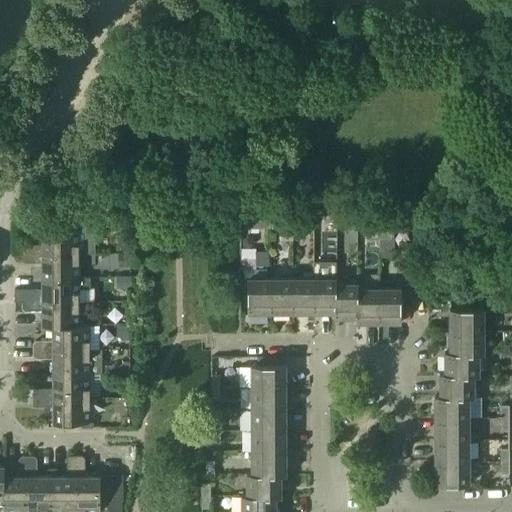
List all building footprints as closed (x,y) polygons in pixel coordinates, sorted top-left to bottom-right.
[(324,222),(337,222),(337,214),(324,214),(324,222)] [(349,214),(337,214),(337,222),(349,222),(349,214)] [(261,220),(248,220),(248,228),(261,228),(261,220)] [(280,228),(292,228),(292,220),(280,220),(280,228)] [(305,220),(292,220),(292,228),(305,228),(305,220)] [(22,253),(79,253),(88,253),(88,229),(43,228),(43,244),(25,244),(22,247),(22,253)] [(366,238),(379,238),(379,229),(367,229),(366,238)] [(392,229),(379,229),(379,238),(391,238),(392,229)] [(243,236),(243,243),(249,246),(254,243),(254,236),(248,234),(243,236)] [(43,277),(79,277),(79,253),(22,253),(22,259),(25,262),(43,262),(43,277)] [(89,289),(89,277),(79,277),(43,277),(43,292),(14,292),(14,301),(22,301),(79,301),(94,301),(94,289),(89,289)] [(129,287),(129,277),(119,277),(118,287),(129,287)] [(248,312),(271,312),(271,278),(248,278),(248,312)] [(293,278),(271,278),(271,312),(293,312),(293,278)] [(314,278),(293,278),(293,312),(314,312),(314,278)] [(337,278),(314,278),(314,312),(335,312),(336,312),(336,283),(337,283),(337,278)] [(335,317),(357,317),(358,317),(358,288),(358,283),(337,283),(336,283),(336,312),(335,312),(335,317)] [(356,322),(379,322),(379,287),(358,288),(358,317),(357,317),(356,322)] [(402,287),(379,287),(379,322),(402,322),(402,287)] [(79,325),(79,301),(22,301),(22,307),(25,310),(43,310),(43,326),(53,326),(53,325),(79,325)] [(450,308),(450,331),(484,331),(484,308),(450,308)] [(90,325),(79,325),(53,325),(53,326),(53,340),(35,340),(33,343),(33,349),(90,349),(90,325)] [(120,325),(120,336),(129,336),(129,325),(120,325)] [(479,352),(479,353),(484,353),(484,331),(450,331),(450,351),(450,352),(479,352)] [(53,373),(90,373),(90,349),(33,349),(33,355),(36,358),(53,358),(53,373)] [(479,375),(479,353),(479,352),(450,352),(450,351),(445,351),(445,373),(445,374),(474,374),(474,375),(479,375)] [(119,372),(129,372),(129,362),(124,362),(119,366),(119,372)] [(252,364),(252,387),(286,387),(286,364),(252,364)] [(33,391),(33,397),(90,397),(90,373),(53,373),(53,388),(36,388),(33,391)] [(474,396),(474,375),(474,374),(445,374),(445,373),(440,373),(440,395),(440,396),(469,396),(474,396)] [(212,374),(212,387),(220,387),(220,374),(212,374)] [(220,400),(220,387),(212,387),(212,400),(220,400)] [(252,387),(252,409),(286,408),(286,387),(252,387)] [(435,395),(435,418),(469,417),(469,396),(440,396),(440,395),(435,395)] [(90,397),(33,397),(33,403),(36,406),(53,406),(53,422),(90,422),(90,397)] [(509,420),(509,405),(501,405),(501,419),(509,420)] [(252,409),(252,430),(286,430),(286,408),(252,409)] [(212,417),(212,430),(220,430),(220,418),(212,417)] [(435,418),(435,439),(470,439),(469,417),(435,418)] [(509,434),(509,420),(501,419),(501,434),(509,434)] [(220,443),(220,430),(212,430),(212,443),(220,443)] [(252,430),(252,452),(286,452),(286,430),(252,430)] [(470,461),(470,439),(435,439),(435,461),(470,461)] [(509,461),(509,448),(501,448),(501,461),(509,461)] [(286,474),(286,452),(252,452),(252,473),(252,474),(281,474),(286,474)] [(3,511),(28,511),(28,465),(28,455),(22,456),(19,459),(19,465),(19,476),(4,476),(4,502),(3,502),(3,511)] [(51,511),(52,511),(52,476),(37,476),(37,458),(34,455),(28,455),(28,465),(28,511),(51,511)] [(52,511),(76,511),(76,465),(76,455),(70,455),(67,458),(66,465),(67,476),(52,476),(52,511)] [(76,465),(76,511),(101,511),(100,475),(85,476),(85,465),(85,458),(82,455),(76,455),(76,465)] [(206,461),(206,473),(214,473),(214,461),(206,461)] [(470,483),(470,461),(435,461),(435,483),(470,483)] [(509,473),(509,461),(501,461),(501,473),(509,473)] [(281,496),(281,474),(252,474),(252,473),(247,473),(247,494),(247,495),(276,495),(276,496),(281,496)] [(202,495),(210,495),(211,483),(202,483),(202,495)] [(242,494),(241,511),(276,511),(276,496),(276,495),(247,495),(247,494),(242,494)] [(202,495),(202,508),(210,508),(210,495),(202,495)]
